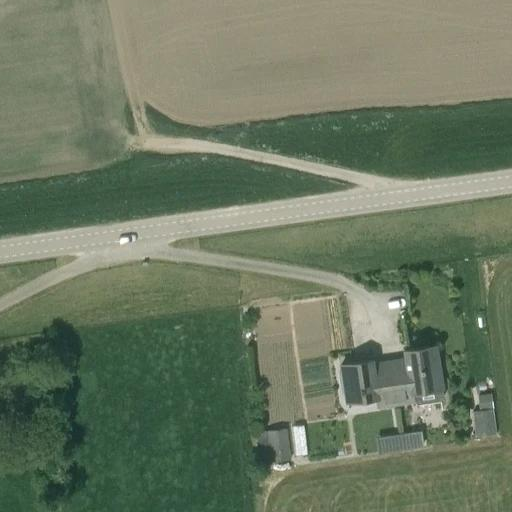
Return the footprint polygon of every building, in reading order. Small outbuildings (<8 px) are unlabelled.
[(407,364),(393,366),(398,403),(413,401),(418,405),(440,402),(443,397),(442,388),(436,346),(405,350),(406,358),(407,364)] [(378,406),(398,403),(393,366),(374,369),(373,360),(342,364),(347,400),(376,396),(378,406)] [(497,434),(493,408),(472,410),(475,437),(497,434)] [(285,428),(266,429),(269,460),(288,458),(285,428)] [(400,435),(392,436),(394,451),(402,450),(400,435)]
